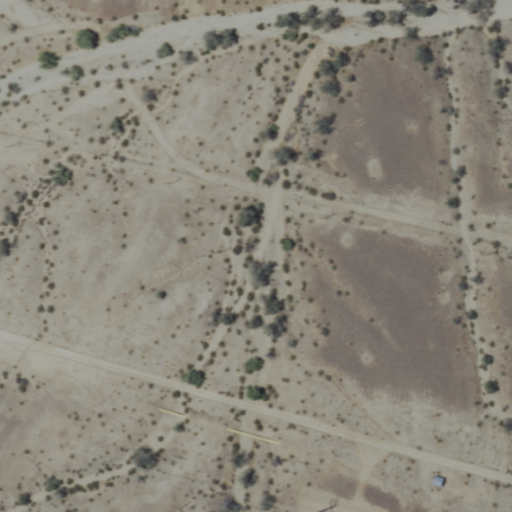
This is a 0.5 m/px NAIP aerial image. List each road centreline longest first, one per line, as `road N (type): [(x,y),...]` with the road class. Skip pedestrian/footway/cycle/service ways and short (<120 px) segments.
road 1 (track): [(0,338),(511,481)]
road 2 (track): [(205,180),(511,243)]
road 3 (track): [(0,43),(88,27),(150,130),(205,180)]
